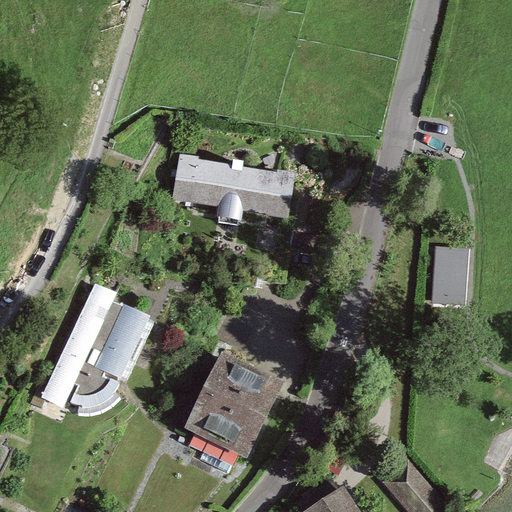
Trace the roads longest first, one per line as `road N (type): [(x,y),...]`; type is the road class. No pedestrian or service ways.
road 1 (residential): [(427,0),(337,358),(314,422),(249,511)]
road 2 (residential): [(137,0),(80,193),(0,332)]
